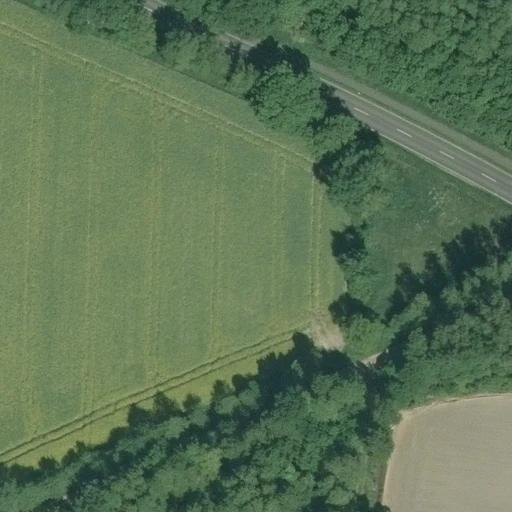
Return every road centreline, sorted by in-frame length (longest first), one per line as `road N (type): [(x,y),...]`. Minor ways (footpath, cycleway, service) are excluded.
road 1 (track): [(511,302),(416,357),(55,511)]
road 2 (tertiary): [(511,197),(110,0)]
